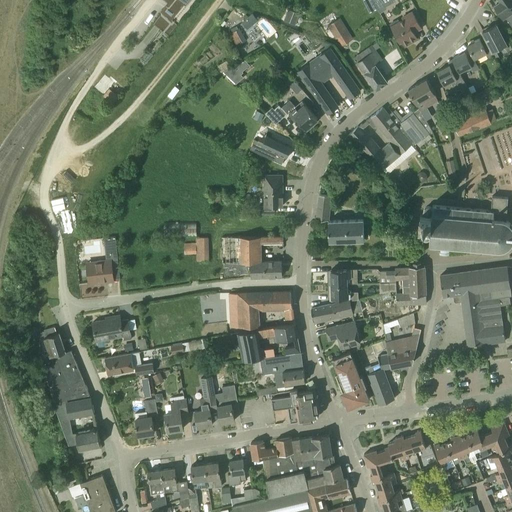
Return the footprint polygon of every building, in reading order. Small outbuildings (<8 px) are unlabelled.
[(166,0),(168,1),(160,10),(171,19),(185,2),(187,4),(189,0),(166,0)] [(386,8),(381,0),(373,0),(379,12),(386,8)] [(511,0),(498,0),(496,4),(496,7),(503,19),(508,15),(511,20),(511,0)] [(300,14),(288,9),(284,20),(295,25),(300,14)] [(417,39),(414,32),(421,28),(419,25),(412,12),(402,17),(404,20),(392,26),(400,42),(402,41),(405,46),(417,39)] [(255,17),(251,13),(248,16),(244,14),(242,16),(245,19),(241,21),(247,29),(260,18),(257,15),(255,17)] [(353,38),(340,17),(327,25),(336,38),(337,38),(342,45),(353,38)] [(506,44),(496,25),(483,31),(489,44),(491,50),(499,46),(500,47),(506,44)] [(246,40),(239,28),(229,34),(236,46),(246,40)] [(479,38),(467,45),(474,57),(475,59),(486,53),(489,58),(494,55),(492,51),(491,50),(489,44),(483,47),(479,38)] [(298,70),(322,105),(328,113),(338,106),(321,82),(333,74),(350,97),(360,90),(354,82),(330,47),(298,70)] [(387,82),(386,80),(369,55),(364,49),(353,57),(357,63),(376,90),(387,82)] [(475,59),(474,57),(468,59),(464,52),(452,58),(457,67),(460,72),(471,67),(474,71),(479,68),(475,59)] [(245,59),(224,71),(237,83),(244,77),(241,74),(243,72),(242,71),(247,67),(248,68),(250,66),(245,59)] [(230,67),(228,63),(227,60),(221,64),(222,66),(219,68),(221,72),(223,71),(224,70),(230,67)] [(460,86),(465,97),(471,95),(464,82),(460,72),(457,67),(452,70),(449,65),(437,71),(444,85),(450,82),(454,89),(460,86)] [(408,89),(417,104),(421,111),(439,101),(435,93),(427,78),(408,89)] [(179,89),(175,85),(167,95),(172,98),(179,89)] [(496,98),(494,92),(498,90),(496,85),(491,87),(491,86),(485,89),(490,100),(496,98)] [(471,96),(473,100),(487,94),(485,90),(471,96)] [(279,105),(275,109),(272,107),(265,113),(276,123),(282,119),(287,114),(285,112),(287,111),(295,120),(297,118),(306,128),(311,124),(313,124),(316,122),(316,120),(317,119),(302,101),(296,107),(290,100),(281,108),(279,105)] [(388,115),(382,107),(371,116),(378,124),(388,137),(399,128),(413,145),(431,131),(424,118),(419,109),(401,123),(392,112),(388,115)] [(264,114),(257,111),(254,119),(261,122),(264,114)] [(486,125),(490,123),(496,121),(493,113),(488,115),(487,113),(455,124),(458,135),(486,125)] [(378,124),(371,116),(367,119),(373,128),(378,124)] [(393,159),(399,154),(389,143),(378,152),(368,137),(359,126),(358,125),(350,133),(387,174),(398,165),(393,159)] [(286,149),(288,145),(266,135),(263,143),(255,139),(250,149),(282,163),(285,157),(287,158),(290,151),(286,149)] [(452,160),(446,161),(450,180),(457,179),(452,160)] [(259,214),(274,213),(274,206),(283,205),(283,196),(281,196),(281,192),(283,192),(282,175),(264,175),(265,206),(259,206),(259,214)] [(330,194),(319,193),(316,220),(317,220),(317,218),(328,220),(330,194)] [(511,225),(511,226),(511,224),(510,224),(509,222),(507,221),(506,220),(508,197),(492,196),(491,210),(462,208),(432,205),(432,208),(431,208),(431,207),(430,207),(429,207),(428,207),(427,207),(426,207),(425,208),(424,209),(424,210),(423,210),(423,211),(423,214),(420,214),(420,226),(422,226),(421,235),(421,237),(422,238),(423,239),(424,240),(425,240),(426,240),(427,240),(429,239),(430,239),(429,244),(441,245),(440,250),(440,253),(449,253),(449,251),(448,251),(449,245),(498,249),(500,249),(502,249),(504,249),(506,248),(507,247),(508,247),(509,246),(510,245),(511,244),(511,242),(511,225)] [(364,240),(363,219),(328,220),(329,241),(364,240)] [(196,221),(164,222),(164,237),(197,237),(196,221)] [(251,277),(252,277),(282,276),(281,261),(260,261),(259,245),(283,244),(283,236),(222,238),(223,263),(251,262),(251,277)] [(104,238),(105,247),(116,246),(115,237),(104,238)] [(111,260),(87,262),(89,283),(113,281),(111,260)] [(395,276),(395,278),(395,279),(402,279),(403,293),(396,293),(396,305),(426,303),(425,265),(421,266),(421,261),(413,262),(413,266),(409,266),(410,267),(395,268),(395,271),(395,276)] [(491,299),(499,297),(511,296),(509,277),(511,276),(510,266),(440,275),(443,296),(453,294),(482,290),(489,289),(491,299)] [(357,283),(357,269),(331,270),(331,284),(347,283),(357,283)] [(396,282),(395,279),(395,278),(386,278),(386,271),(380,271),(380,283),(381,283),(390,283),(396,282)] [(396,291),(396,282),(390,283),(381,283),(381,288),(385,288),(386,292),(391,291),(396,291)] [(347,283),(331,284),(330,284),(330,298),(340,298),(340,301),(349,299),(349,300),(358,299),(358,292),(350,292),(350,290),(348,290),(347,283)] [(462,301),(464,319),(468,345),(505,341),(499,297),(491,299),(489,289),(482,290),(453,294),(453,298),(459,302),(462,301)] [(293,307),(291,292),(291,291),(229,293),(232,328),(258,326),(257,309),(293,307)] [(311,308),(313,321),(330,317),(330,319),(337,317),(362,310),(359,299),(358,299),(349,300),(349,299),(340,301),(340,302),(311,308)] [(166,313),(153,316),(156,331),(169,328),(166,313)] [(398,319),(400,324),(400,327),(415,323),(414,313),(398,319)] [(124,340),(131,338),(130,329),(128,320),(121,321),(120,315),(111,317),(111,318),(93,322),(96,341),(97,341),(98,347),(107,346),(105,339),(123,336),(124,340)] [(391,367),(412,363),(421,329),(414,327),(411,335),(391,340),(388,328),(400,324),(398,319),(383,324),(387,338),(385,339),(387,349),(388,355),(391,367)] [(360,342),(354,320),(326,328),(329,341),(335,339),(334,337),(338,336),(341,347),(360,342)] [(295,322),(286,324),(238,332),(243,360),(260,358),(264,357),(262,349),(260,348),(258,337),(270,335),(270,334),(276,333),(279,336),(280,340),(297,337),(295,322)] [(57,333),(55,329),(55,326),(44,330),(44,331),(41,331),(41,339),(44,338),(47,349),(42,355),(44,359),(43,359),(43,361),(71,351),(71,350),(66,352),(59,333),(57,333)] [(183,351),(191,349),(190,347),(192,347),(193,350),(203,348),(203,346),(206,346),(205,339),(182,343),(172,345),(174,353),(183,351)] [(124,344),(125,351),(133,350),(132,343),(124,344)] [(285,354),(300,352),(299,345),(284,348),(285,354)] [(43,361),(50,388),(69,384),(83,377),(71,351),(43,361)] [(134,368),(135,368),(135,365),(142,364),(139,351),(105,357),(108,374),(134,369),(134,368)] [(370,399),(363,382),(350,351),(332,359),(337,373),(336,374),(342,390),(341,391),(346,403),(353,406),(370,399)] [(264,357),(260,358),(261,374),(274,372),(276,385),(256,389),(257,395),(271,392),(284,390),(290,389),(290,386),(293,385),(293,383),(305,381),(303,368),(302,368),(300,352),(285,354),(264,357)] [(380,363),(366,368),(379,404),(394,398),(394,397),(383,369),(391,367),(388,355),(377,356),(380,363)] [(136,374),(154,372),(153,363),(135,365),(136,374)] [(164,381),(160,372),(153,376),(157,384),(164,381)] [(203,410),(195,411),(198,427),(213,424),(210,410),(218,409),(217,406),(215,393),(212,376),(200,378),(203,398),(201,399),(203,410)] [(91,397),(83,377),(69,384),(50,388),(54,405),(66,402),(91,397)] [(237,398),(234,384),(222,386),(223,392),(215,393),(217,406),(218,409),(220,422),(235,420),(231,399),(237,398)] [(284,390),(271,392),(273,408),(279,407),(288,406),(290,422),(315,418),(314,416),(316,414),(318,413),(315,397),(313,397),(312,390),(302,392),(298,392),(298,388),(290,389),(284,390)] [(91,397),(66,402),(54,405),(59,419),(94,412),(91,397)] [(145,400),(147,416),(136,418),(137,425),(136,425),(136,427),(137,427),(138,435),(154,433),(151,416),(158,415),(155,398),(145,400)] [(173,412),(165,414),(168,431),(183,428),(180,412),(188,410),(186,398),(171,400),(173,412)] [(79,449),(101,444),(94,412),(59,419),(69,445),(78,443),(79,449)] [(485,449),(494,445),(504,421),(493,426),(495,430),(480,436),(485,449)] [(504,421),(494,445),(498,453),(509,448),(503,434),(508,432),(504,421)] [(467,434),(475,453),(481,451),(485,449),(480,436),(477,428),(472,430),(473,432),(467,434)] [(410,436),(415,450),(431,445),(427,436),(423,437),(421,430),(416,432),(416,434),(410,436)] [(329,457),(332,456),(332,454),(332,453),(329,434),(313,437),(312,436),(300,438),(292,439),(292,437),(276,439),(278,448),(278,455),(279,455),(280,456),(262,458),(262,459),(263,458),(270,497),(289,492),(293,491),(305,488),(307,487),(309,487),(343,478),(340,464),(331,466),(329,457)] [(455,436),(464,457),(475,453),(467,434),(461,437),(460,434),(455,436)] [(403,435),(399,437),(406,458),(410,457),(409,452),(415,450),(410,436),(404,438),(403,435)] [(452,441),(446,443),(452,457),(458,455),(460,459),(464,457),(455,436),(451,438),(452,441)] [(401,460),(406,458),(399,437),(394,439),(394,441),(388,443),(389,446),(393,457),(400,455),(401,460)] [(278,455),(278,448),(270,449),(270,450),(265,451),(263,440),(251,443),(254,460),(262,459),(262,458),(280,456),(279,455),(278,455)] [(455,465),(452,457),(446,443),(440,445),(439,443),(434,445),(443,466),(445,465),(446,468),(455,465)] [(389,446),(390,448),(375,453),(374,450),(364,454),(384,464),(395,460),(393,457),(389,446)] [(511,447),(509,448),(498,453),(489,457),(490,462),(495,460),(498,466),(511,460),(509,455),(511,454),(510,449),(511,448),(511,447)] [(481,451),(483,458),(490,455),(487,449),(481,451)] [(367,464),(370,463),(374,478),(387,474),(384,464),(364,454),(367,464)] [(228,474),(229,484),(241,483),(241,480),(246,480),(245,472),(243,458),(230,460),(232,473),(228,474)] [(495,474),(497,478),(511,472),(511,461),(511,460),(498,466),(500,472),(495,474)] [(205,464),(208,486),(208,488),(215,487),(222,486),(220,477),(222,477),(221,469),(219,470),(218,462),(205,464)] [(191,465),(194,488),(208,486),(205,464),(191,465)] [(180,499),(189,496),(189,494),(188,494),(187,481),(177,482),(176,477),(175,468),(162,469),(164,484),(165,492),(177,490),(177,491),(179,491),(180,499)] [(151,494),(156,493),(157,499),(150,501),(153,508),(166,504),(164,492),(165,492),(164,484),(162,469),(148,471),(151,494)] [(387,474),(374,478),(372,479),(371,475),(373,484),(376,483),(378,489),(393,484),(391,478),(395,477),(394,472),(387,474)] [(511,472),(497,478),(499,483),(504,481),(506,487),(511,484),(511,472)] [(115,511),(116,511),(103,474),(93,478),(80,482),(83,492),(84,493),(88,504),(90,511),(115,511)] [(464,485),(471,483),(468,476),(461,478),(464,485)] [(351,491),(348,478),(344,479),(308,488),(313,511),(321,511),(327,510),(324,497),(351,491)] [(379,501),(401,494),(399,489),(395,491),(393,484),(378,489),(380,495),(377,496),(379,501)] [(230,487),(221,488),(223,503),(231,502),(230,487)] [(313,511),(308,488),(307,487),(305,488),(293,491),(289,492),(270,497),(260,499),(254,500),(245,502),(233,505),(233,511),(313,511)] [(254,500),(252,488),(244,489),(245,502),(254,500)] [(252,488),(254,500),(260,499),(259,490),(255,488),(252,488)] [(88,504),(84,493),(74,497),(78,507),(88,504)] [(189,494),(189,496),(191,505),(191,511),(199,511),(197,493),(189,494)] [(385,511),(384,511),(400,511),(403,511),(406,510),(402,499),(402,498),(401,494),(379,501),(380,506),(383,505),(385,511)] [(182,508),(186,507),(191,505),(189,496),(180,499),(179,500),(182,508)] [(414,500),(416,507),(423,505),(421,498),(414,500)] [(357,511),(355,503),(323,511),(357,511)] [(477,503),(475,504),(467,507),(468,511),(472,511),(479,509),(477,503)]
